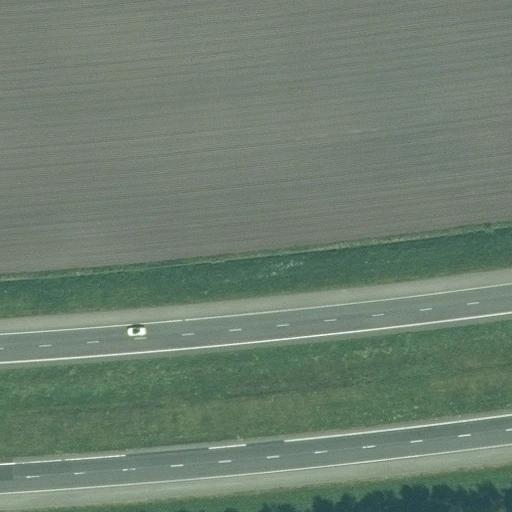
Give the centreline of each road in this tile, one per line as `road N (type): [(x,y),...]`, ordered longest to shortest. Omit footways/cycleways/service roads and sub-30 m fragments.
road 1 (motorway): [(511,298),(0,348)]
road 2 (motorway): [(0,478),(511,430)]
